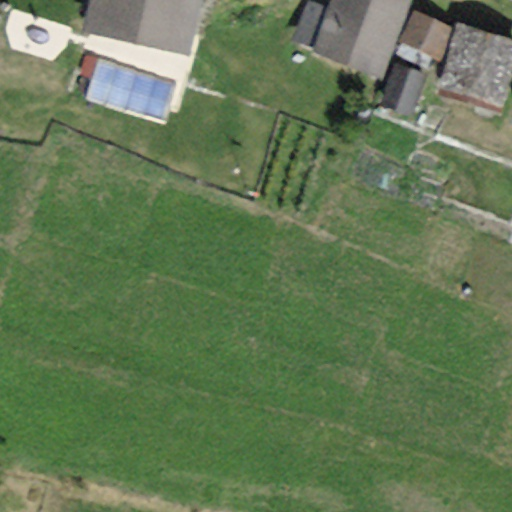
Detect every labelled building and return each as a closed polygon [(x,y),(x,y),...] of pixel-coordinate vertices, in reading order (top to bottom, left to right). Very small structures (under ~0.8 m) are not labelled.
[(96,0),(91,26),(183,46),(193,0),(96,0)] [(401,0),(338,0),(325,34),(318,51),(373,72),(401,0)] [(448,26),(415,13),(406,38),(438,51),(448,26)] [(511,40),(492,35),(460,26),(443,84),(497,99),(511,44),(511,40)] [(420,76),(397,68),(385,100),(408,109),(420,76)]
